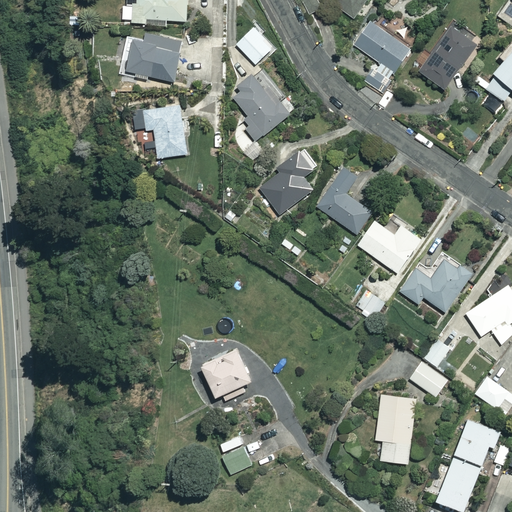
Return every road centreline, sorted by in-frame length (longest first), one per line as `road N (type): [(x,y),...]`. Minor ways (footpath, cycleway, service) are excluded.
road 1 (residential): [(280,0),(337,88),(511,211)]
road 2 (trunk): [(7,511),(0,300)]
